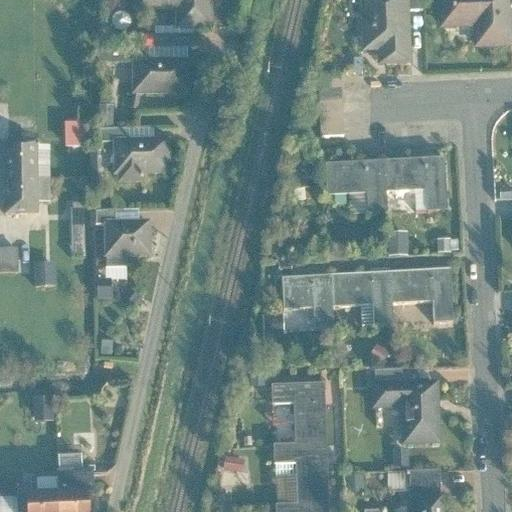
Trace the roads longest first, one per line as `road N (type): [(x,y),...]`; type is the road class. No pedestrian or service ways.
road 1 (residential): [(112,511),(220,60)]
road 2 (residential): [(493,511),(471,93)]
